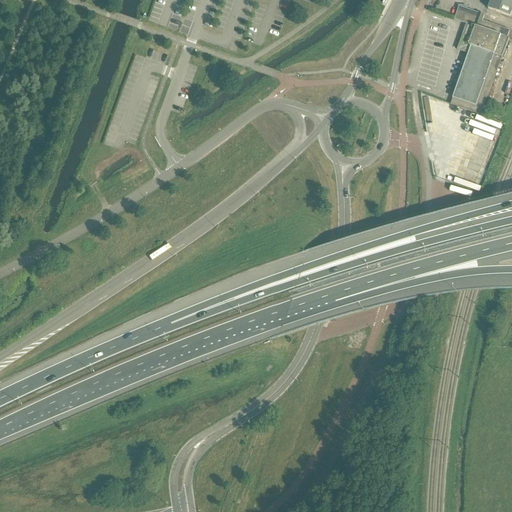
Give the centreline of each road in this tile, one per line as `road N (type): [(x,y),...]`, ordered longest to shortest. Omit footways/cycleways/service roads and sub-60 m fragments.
road 1 (trunk): [(300,144),(214,218),(0,359)]
road 2 (motorway): [(511,204),(300,268),(171,322)]
road 3 (trunk): [(0,427),(184,345),(330,294)]
road 4 (motorway): [(511,220),(171,322)]
road 5 (unclassified): [(0,274),(109,213),(269,103),(293,107)]
road 6 (secondary): [(342,184),(342,244),(303,351),(273,392),(208,436)]
road 7 (motorway): [(330,294),(511,244)]
road 8 (trunk): [(171,322),(0,398)]
road 9 (motorway): [(330,294),(511,269)]
